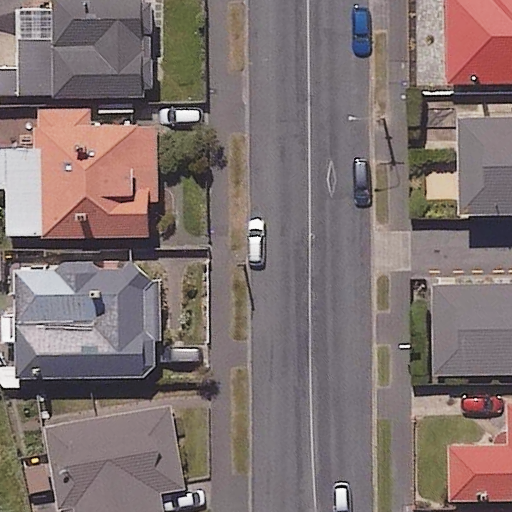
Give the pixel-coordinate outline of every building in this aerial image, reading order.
[(0,92),(153,89),(150,0),(54,0),(54,4),(19,5),(21,64),(0,64),(0,92)] [(511,0),(448,0),(449,77),(511,76),(511,0)] [(9,230),(151,229),(150,200),(162,200),(161,118),(91,119),(91,104),(40,105),(40,144),(0,144),(0,183),(9,184),(9,230)] [(511,107),(463,108),(464,204),(511,203),(511,107)] [(163,369),(160,274),(145,275),(144,258),(96,259),(96,254),(62,255),(62,260),(17,261),(19,308),(5,308),(6,339),(19,339),(20,372),(163,369)] [(511,280),(434,282),(436,369),(511,367),(511,280)] [(511,397),(511,398),(511,419),(511,439),(452,441),(453,496),(511,494),(511,397)] [(48,423),(62,511),(165,511),(162,487),(185,484),(173,404),(48,423)]
